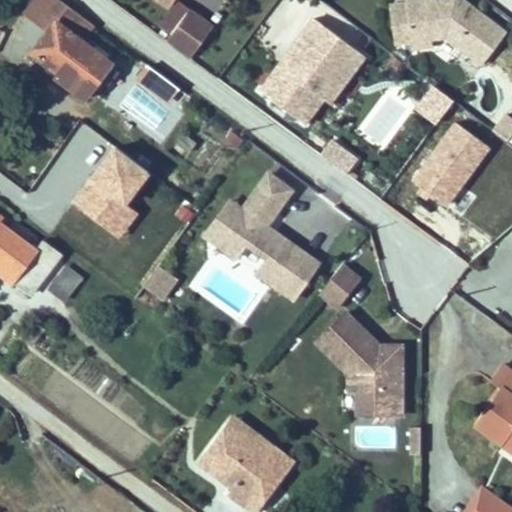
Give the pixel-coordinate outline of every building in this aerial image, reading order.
[(94,24),(60,0),(35,0),(25,15),(49,32),(34,53),(50,65),(47,70),(86,98),(112,63),(81,40),(94,24)] [(428,0),(408,0),(410,11),(416,45),(417,54),(437,50),(436,43),(450,41),(486,68),(510,36),(479,13),(476,17),(471,13),(474,9),(461,0),(452,0),(429,4),(428,0)] [(164,38),(189,58),(213,23),(187,4),(164,38)] [(399,48),(416,45),(410,11),(394,13),(399,48)] [(366,59),(312,17),(275,60),(276,68),(257,89),(307,126),(324,103),(328,107),(366,59)] [(182,92),(151,68),(140,82),(172,106),(182,92)] [(453,103),(434,88),(418,110),(437,124),(453,103)] [(495,130),(507,139),(511,132),(511,116),(507,113),(495,130)] [(491,148),(454,123),(413,183),(450,208),(491,148)] [(360,160),(335,140),(322,156),(347,176),(360,160)] [(152,176),(116,148),(73,204),(119,239),(139,213),(129,206),(152,176)] [(268,226),(276,214),(292,189),(269,173),(244,210),(232,201),(208,236),(220,245),(240,258),(250,244),(269,257),(259,271),(297,298),(321,263),(268,226)] [(38,295),(65,257),(45,244),(41,249),(0,223),(0,222),(3,219),(0,216),(0,277),(15,287),(18,283),(38,295)] [(167,301),(184,279),(167,265),(149,288),(167,301)] [(364,286),(346,270),(322,298),(340,313),(364,286)] [(384,350),(376,342),(349,316),(321,345),(355,377),(355,395),(362,395),(362,419),(406,418),(405,349),(384,350)] [(511,368),(504,363),(489,381),(496,387),(471,419),(506,444),(511,448),(511,368)] [(251,511),(271,485),(290,460),(281,453),(263,440),(229,414),(225,420),(195,459),(216,475),(229,484),(224,490),(251,511)] [(422,456),(422,429),(413,428),(412,455),(422,456)] [(511,511),(484,491),(468,511),(511,511)]
